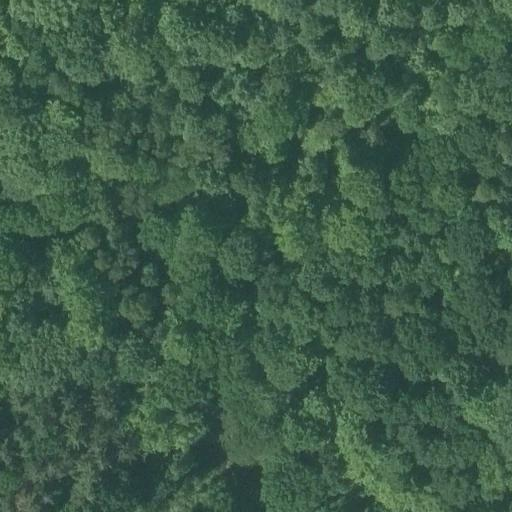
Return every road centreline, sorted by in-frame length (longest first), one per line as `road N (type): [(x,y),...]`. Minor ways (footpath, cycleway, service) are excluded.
road 1 (track): [(511,70),(245,360)]
road 2 (track): [(245,360),(511,367)]
road 3 (track): [(245,360),(0,353)]
road 4 (track): [(245,360),(100,511)]
